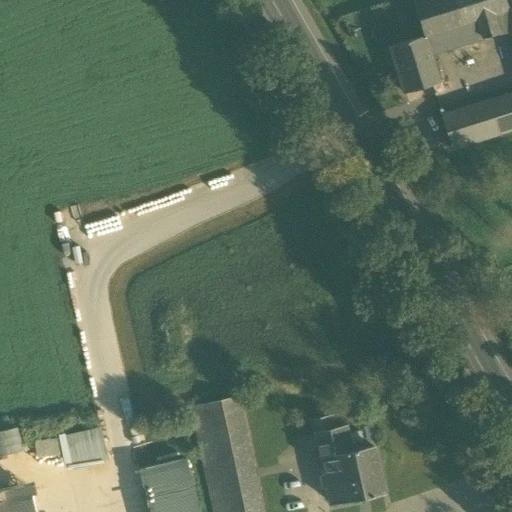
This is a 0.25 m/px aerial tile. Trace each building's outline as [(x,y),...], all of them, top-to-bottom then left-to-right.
[(472,47),(470,41),(468,42),(454,0),(420,0),(412,3),(423,37),(424,36),(430,53),(461,43),(463,49),(472,47)] [(470,41),(511,28),(511,27),(511,24),(507,10),(504,0),(454,0),(468,42),(470,41)] [(390,47),(404,93),(439,82),(430,53),(424,36),(423,37),(393,46),(390,47)] [(495,135),(511,130),(511,91),(484,100),(485,104),(495,135)] [(485,104),(443,117),(453,149),(495,135),(485,104)] [(193,408),(214,511),(261,511),(237,400),(193,408)] [(313,420),(315,432),(335,428),(333,415),(313,420)] [(0,429),(0,454),(26,448),(20,425),(0,429)] [(328,487),(331,504),(343,501),(343,502),(344,501),(383,493),(372,446),(364,448),(360,432),(347,434),(345,426),(335,428),(315,432),(325,475),(328,487)] [(58,440),(64,468),(106,458),(100,430),(58,440)] [(59,454),(56,438),(33,441),(36,457),(59,454)] [(280,480),(303,478),(301,451),(279,452),(280,480)] [(141,469),(151,511),(195,511),(183,459),(141,469)] [(36,493),(33,480),(0,487),(0,500),(0,502),(0,511),(35,511),(31,494),(36,493)]
